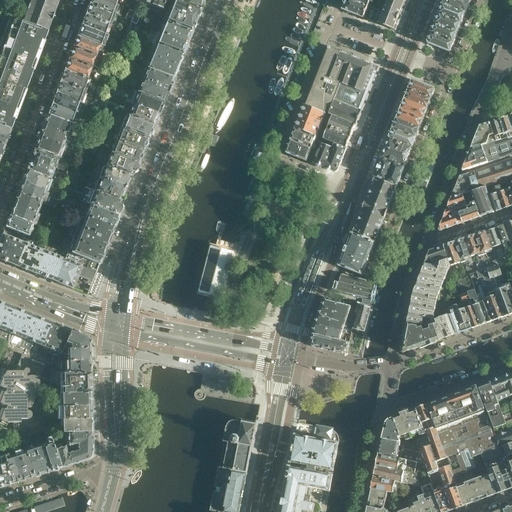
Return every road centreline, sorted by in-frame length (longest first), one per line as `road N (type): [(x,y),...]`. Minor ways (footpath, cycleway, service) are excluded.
road 1 (primary): [(138,233),(229,0)]
road 2 (residential): [(348,190),(277,162),(331,23)]
road 3 (residential): [(77,0),(0,205)]
road 4 (unclassified): [(123,335),(285,363),(299,357)]
road 5 (unclassified): [(299,357),(127,318)]
road 6 (residential): [(299,357),(348,217),(348,190)]
road 7 (residential): [(258,511),(299,357)]
road 8 (residential): [(348,190),(403,54)]
road 9 (primary): [(107,331),(113,469)]
road 10 (primary): [(113,469),(123,335)]
road 11 (residential): [(384,407),(511,366)]
road 12 (residential): [(391,364),(429,238)]
road 13 (residential): [(429,238),(475,119)]
road 14 (residential): [(511,322),(391,364)]
road 15 (residential): [(405,189),(452,74)]
